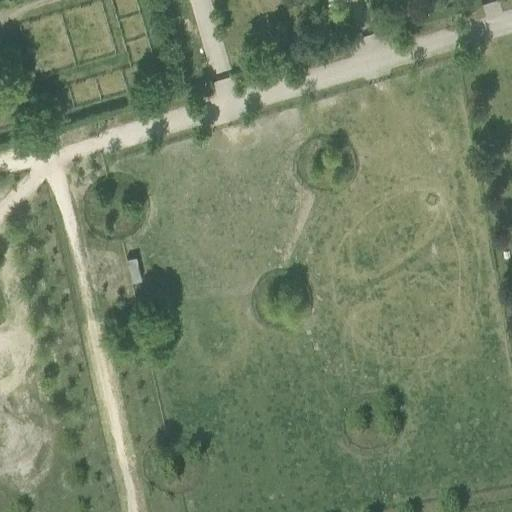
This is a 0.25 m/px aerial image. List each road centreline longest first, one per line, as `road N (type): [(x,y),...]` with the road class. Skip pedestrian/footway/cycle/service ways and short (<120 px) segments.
road 1 (track): [(511,20),(0,165)]
road 2 (track): [(129,511),(65,205)]
